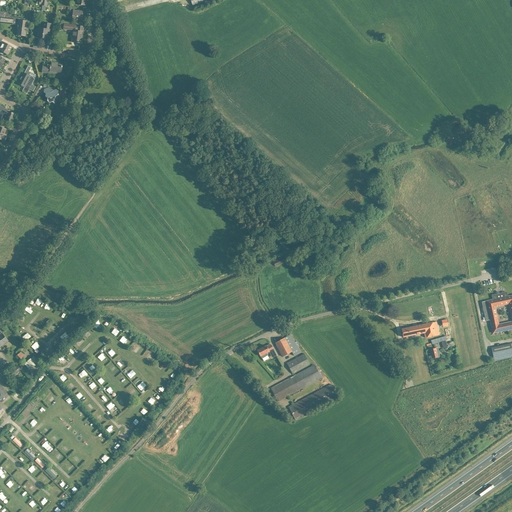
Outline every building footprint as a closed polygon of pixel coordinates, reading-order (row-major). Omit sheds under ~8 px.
[(83,11),(74,10),(74,7),(68,6),(67,9),(70,9),(70,13),(73,13),(72,19),(82,21),(82,15),(86,16),(86,12),(83,11)] [(13,24),(13,19),(10,19),(11,13),(7,12),(7,18),(1,17),(0,23),(5,24),(12,25),(12,24),(13,24)] [(25,19),(19,18),(17,35),(25,36),(27,22),(25,22),(25,19)] [(39,29),(38,38),(46,39),(48,30),(51,31),(51,24),(44,23),(43,29),(39,29)] [(83,37),(84,27),(64,24),(63,29),(74,30),(72,41),(77,42),(77,43),(78,43),(79,43),(81,43),(82,37),(83,37)] [(12,47),(2,42),(0,46),(0,50),(8,55),(12,47)] [(61,74),(62,65),(55,64),(55,62),(51,62),(50,67),(43,66),(42,73),(47,73),(47,71),(50,72),(50,73),(54,74),(54,73),(61,74)] [(20,79),(18,84),(24,87),(22,91),(27,94),(29,90),(33,92),(36,87),(32,85),(35,79),(34,78),(35,75),(29,72),(31,68),(28,66),(24,73),(23,73),(21,78),(21,79),(20,79)] [(49,88),(44,89),(44,92),(46,94),(45,97),(48,98),(47,101),(50,103),(52,102),(54,104),(57,103),(58,101),(60,99),(60,96),(58,94),(59,92),(56,90),(54,91),(49,88)] [(6,109),(0,106),(0,113),(3,115),(1,121),(6,122),(6,121),(12,123),(15,114),(9,112),(9,111),(9,112),(5,110),(6,109)] [(274,255),(276,262),(286,259),(284,252),(274,255)] [(499,292),(497,293),(497,294),(492,295),(493,299),(486,301),(490,320),(491,324),(493,333),(511,329),(511,295),(507,296),(506,292),(499,294),(499,292)] [(93,320),(97,324),(102,319),(98,315),(93,320)] [(401,329),(403,337),(424,333),(425,338),(439,335),(436,322),(433,323),(433,322),(410,327),(410,328),(401,329)] [(115,323),(112,328),(117,331),(120,326),(115,323)] [(123,331),(120,335),(127,340),(130,336),(123,331)] [(0,347),(8,341),(2,333),(0,334),(0,347)] [(300,352),(290,335),(276,343),(283,357),(285,357),(284,356),(292,352),(294,355),(300,352)] [(431,341),(432,344),(447,340),(446,336),(431,341)] [(511,343),(491,348),(494,361),(511,356),(511,343)] [(266,346),(257,351),(262,358),(267,356),(267,355),(267,354),(266,353),(269,351),(270,354),(275,351),(271,345),(270,344),(266,346)] [(146,352),(152,357),(155,352),(149,347),(146,352)] [(430,349),(432,356),(428,356),(429,360),(432,359),(438,357),(436,348),(430,349)] [(24,355),(21,351),(16,357),(19,360),(20,359),(22,361),(24,360),(22,358),(24,355)] [(292,374),(310,364),(304,353),(286,363),(292,374)] [(24,364),(29,370),(38,362),(34,356),(24,364)] [(31,379),(33,377),(22,363),(20,365),(31,379)] [(270,388),(278,401),(322,378),(314,364),(270,388)] [(13,376),(21,369),(17,365),(9,372),(13,376)] [(132,365),(129,369),(135,375),(138,371),(132,365)] [(124,371),(120,374),(125,379),(128,377),(124,371)] [(142,377),(138,381),(142,385),(146,381),(142,377)] [(164,387),(169,381),(165,378),(160,384),(164,387)] [(288,406),(296,420),(338,398),(331,384),(288,406)] [(107,390),(102,394),(106,398),(110,394),(107,390)] [(113,408),(118,403),(115,399),(109,404),(113,408)] [(146,400),(144,404),(149,408),(152,403),(146,400)] [(127,426),(122,430),(126,434),(131,430),(127,426)] [(13,435),(21,442),(24,439),(17,432),(13,435)] [(47,444),(51,440),(47,436),(43,440),(47,444)] [(117,445),(121,440),(117,436),(113,441),(117,445)] [(106,457),(110,453),(106,449),(102,453),(106,457)] [(31,478),(28,481),(33,487),(36,483),(31,478)] [(56,482),(52,485),(58,490),(61,487),(56,482)] [(65,489),(61,493),(66,498),(70,495),(65,489)] [(52,508),(56,511),(60,506),(57,503),(52,508)]
